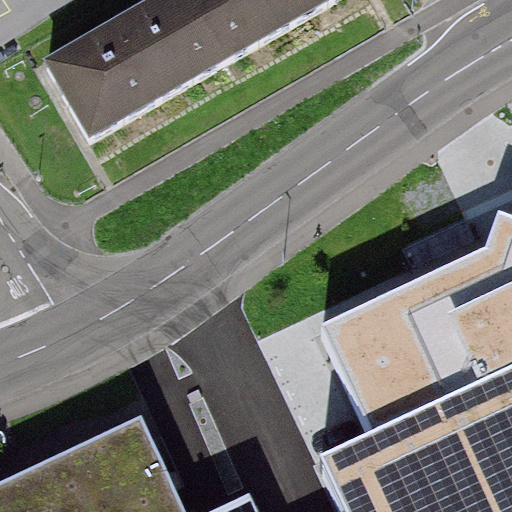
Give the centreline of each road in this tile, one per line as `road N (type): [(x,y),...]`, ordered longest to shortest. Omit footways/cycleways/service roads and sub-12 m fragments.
road 1 (residential): [(72,336),(178,276),(490,54)]
road 2 (residential): [(0,221),(72,336)]
